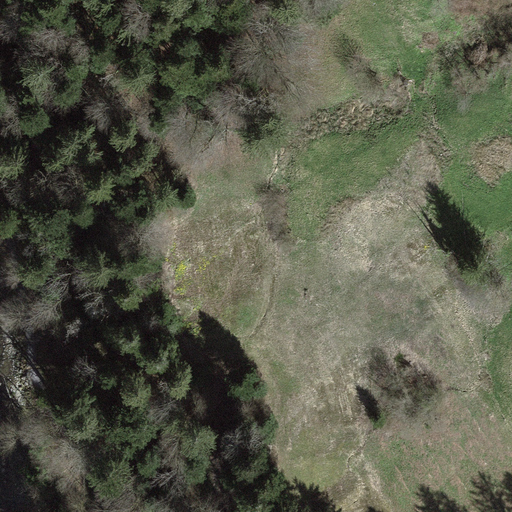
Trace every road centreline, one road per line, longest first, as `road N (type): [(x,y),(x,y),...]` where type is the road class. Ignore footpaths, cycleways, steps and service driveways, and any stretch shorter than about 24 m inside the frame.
road 1 (track): [(108,511),(44,382),(0,226)]
road 2 (track): [(219,511),(222,385),(233,363),(257,356),(268,400)]
